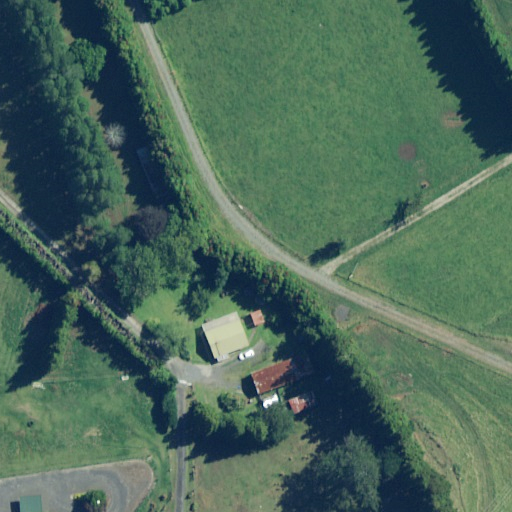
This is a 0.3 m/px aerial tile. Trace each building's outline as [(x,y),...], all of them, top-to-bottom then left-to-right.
[(151,144),(134,151),(156,207),(173,201),(151,144)] [(264,323),(260,312),(250,315),(254,326),(264,323)] [(247,346),(235,313),(201,326),(215,363),(227,358),(226,354),(247,346)] [(313,376),(306,356),(250,374),(257,394),(313,376)] [(312,408),(307,394),(288,401),(293,415),(312,408)] [(42,511),(42,495),(16,497),(17,511),(42,511)]
